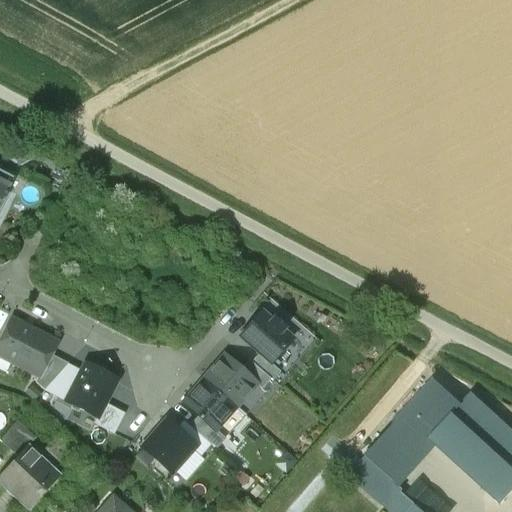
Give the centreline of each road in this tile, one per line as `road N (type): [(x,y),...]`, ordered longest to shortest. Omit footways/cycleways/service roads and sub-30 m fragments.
road 1 (track): [(0,92),(511,362)]
road 2 (residential): [(8,289),(178,379),(222,329)]
